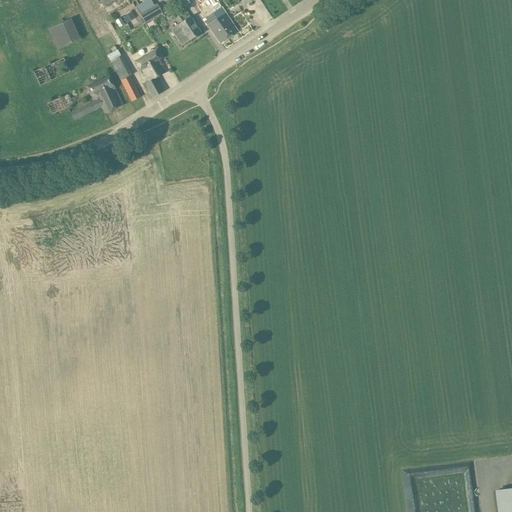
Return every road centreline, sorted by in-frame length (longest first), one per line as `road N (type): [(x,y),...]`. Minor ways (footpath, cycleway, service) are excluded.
road 1 (unclassified): [(244,511),(225,163),(191,84)]
road 2 (tertiary): [(0,172),(89,150),(191,84)]
road 3 (tertiary): [(191,84),(317,0)]
